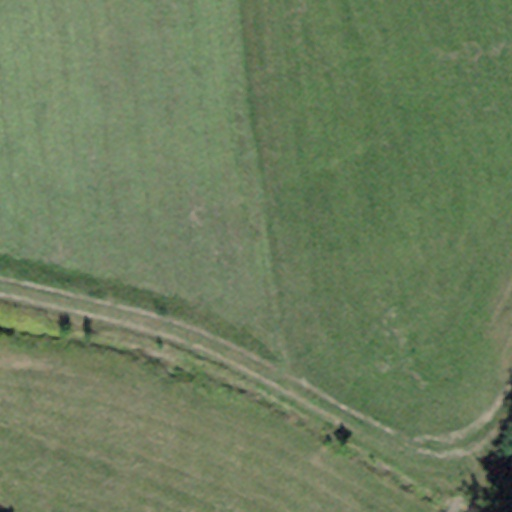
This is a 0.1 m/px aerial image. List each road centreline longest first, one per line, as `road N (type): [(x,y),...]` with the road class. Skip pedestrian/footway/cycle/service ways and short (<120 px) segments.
road 1 (track): [(483,511),(293,361),(0,256)]
road 2 (track): [(293,361),(255,0)]
